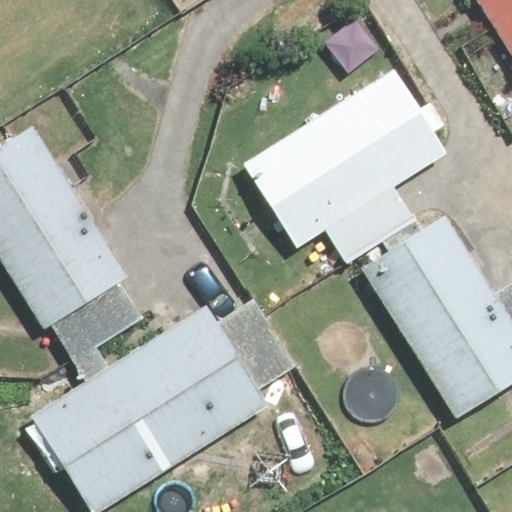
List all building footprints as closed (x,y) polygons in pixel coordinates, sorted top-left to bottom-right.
[(511,0),(472,0),(511,62),(511,0)] [(388,69),(236,164),(288,247),(319,228),(342,264),(412,221),(389,185),(441,153),(388,69)] [(27,126),(0,142),(0,264),(40,328),(123,276),(27,126)] [(511,333),(438,217),(357,268),(453,420),(511,382),(511,333)] [(84,511),(93,511),(262,407),(200,308),(25,418),(84,511)]
